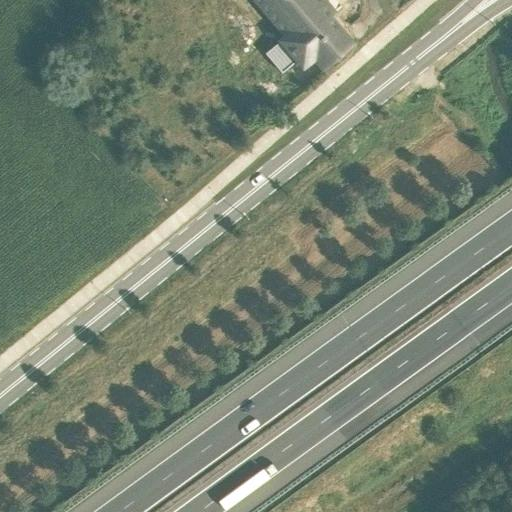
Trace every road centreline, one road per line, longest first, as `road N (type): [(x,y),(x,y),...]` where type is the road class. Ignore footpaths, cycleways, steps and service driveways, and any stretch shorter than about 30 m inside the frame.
road 1 (secondary): [(0,398),(454,29)]
road 2 (motorway): [(511,230),(127,511)]
road 3 (motorway): [(209,511),(511,285)]
